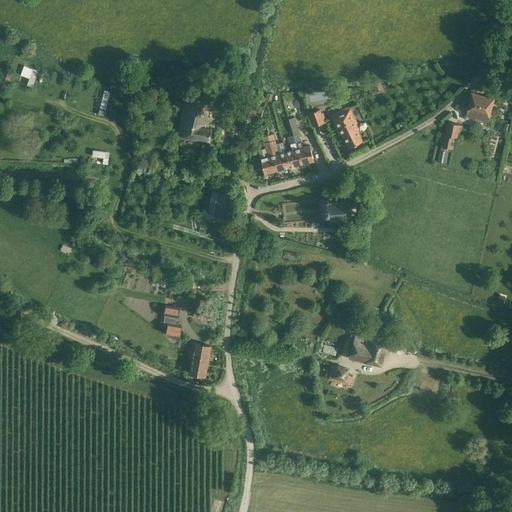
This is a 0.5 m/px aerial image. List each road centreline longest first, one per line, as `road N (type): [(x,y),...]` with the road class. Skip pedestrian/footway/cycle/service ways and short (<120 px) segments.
road 1 (unclassified): [(241,511),(250,442),(226,384),(228,322),(252,197),(381,147),(439,114),(471,84),(511,86)]
road 2 (track): [(235,262),(113,227),(125,167),(112,124),(47,101)]
road 3 (track): [(226,384),(197,385),(0,303)]
